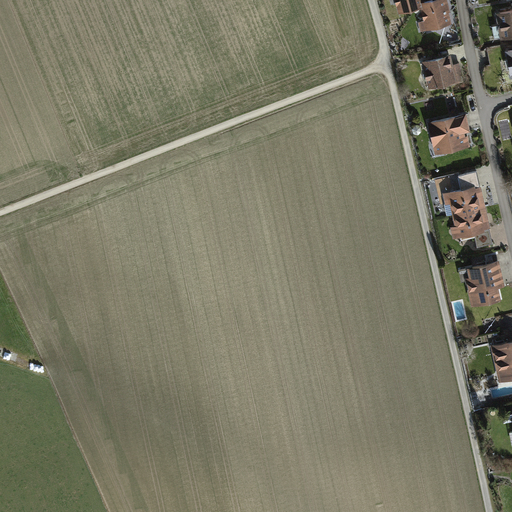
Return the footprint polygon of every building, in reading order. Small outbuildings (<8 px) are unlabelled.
[(421,0),(396,0),(399,11),(422,6),(422,2),(421,0)] [(446,0),(431,0),(422,2),(428,28),(452,22),(446,0)] [(498,15),(502,41),(511,39),(511,8),(500,11),(501,14),(498,15)] [(452,56),(425,62),(431,92),(462,86),(463,91),(468,90),(467,85),(465,85),(461,65),(454,66),(452,56)] [(468,113),(429,123),(437,156),(470,149),(466,135),(472,133),(468,113)] [(462,190),(449,193),(453,215),(486,208),(477,172),(459,176),(462,190)] [(486,208),(453,215),(458,239),(476,235),(478,247),(494,243),(486,208)] [(501,261),(460,270),(463,283),(468,282),(471,293),(467,294),(469,305),(473,304),(474,307),(503,300),(500,288),(507,286),(501,261)] [(484,319),(486,330),(500,328),(497,316),(484,319)] [(511,340),(494,345),(502,383),(511,380),(511,340)]
